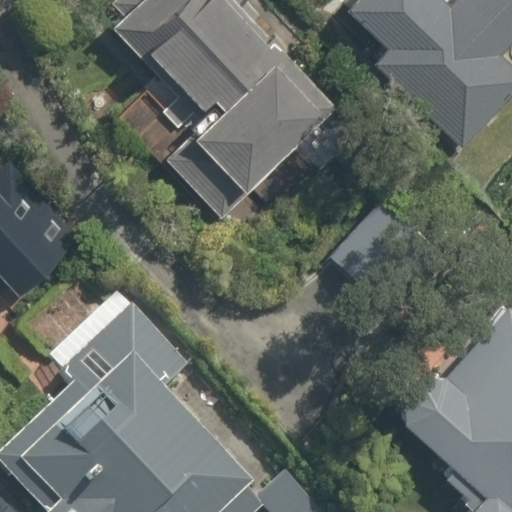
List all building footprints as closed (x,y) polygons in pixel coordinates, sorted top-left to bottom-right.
[(227,183),(311,95),(312,94),(259,43),(272,30),(241,0),(100,0),(90,11),(190,106),(169,128),(227,183)] [(511,62),(493,46),(511,23),(511,0),(328,0),(326,3),(357,30),(324,67),(404,137),(420,118),(446,141),(511,65),(511,62)] [(0,282),(11,294),(63,240),(0,177),(0,282)] [(511,511),(511,285),(506,281),(439,363),(413,342),(366,400),(392,421),(434,455),(421,470),(452,495),(438,511),(511,511)] [(245,511),(249,508),(232,492),(246,476),(152,386),(179,358),(110,293),(63,342),(86,363),(0,452),(0,478),(35,511),(245,511)]
